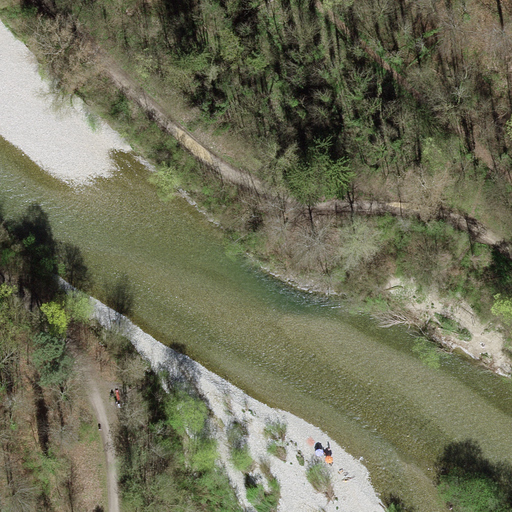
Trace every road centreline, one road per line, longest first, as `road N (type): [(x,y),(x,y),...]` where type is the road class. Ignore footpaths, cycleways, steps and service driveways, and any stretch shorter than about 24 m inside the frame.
road 1 (track): [(40,0),(173,128),(245,181),(277,195),(445,212),(511,254)]
road 2 (track): [(114,511),(92,389),(0,277)]
